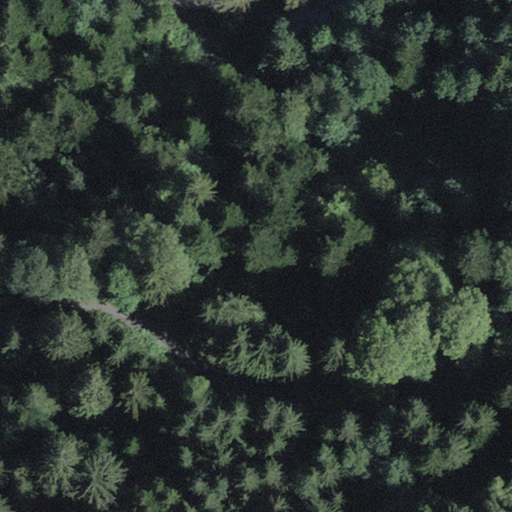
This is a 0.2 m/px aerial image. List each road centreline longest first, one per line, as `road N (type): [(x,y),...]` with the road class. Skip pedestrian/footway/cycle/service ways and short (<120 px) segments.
road 1 (unclassified): [(511,376),(387,392),(280,394),(222,376),(101,309),(0,313)]
road 2 (track): [(196,0),(293,22),(321,16),(335,0)]
